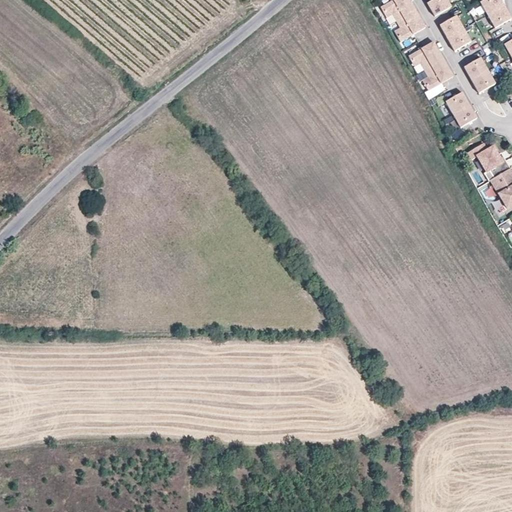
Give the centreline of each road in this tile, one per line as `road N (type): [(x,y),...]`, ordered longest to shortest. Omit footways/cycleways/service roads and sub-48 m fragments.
road 1 (unclassified): [(283,0),(68,172),(0,242)]
road 2 (residential): [(417,0),(484,118),(511,125)]
